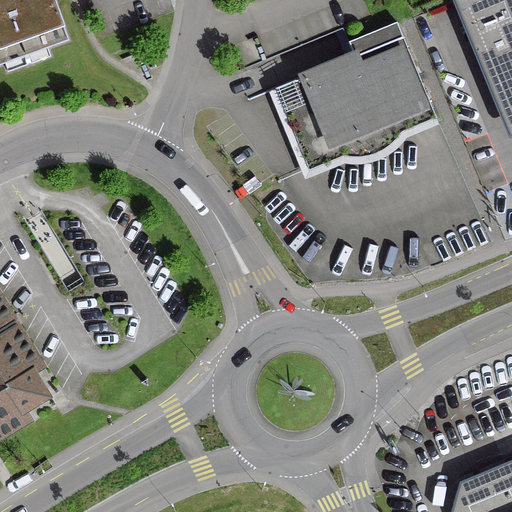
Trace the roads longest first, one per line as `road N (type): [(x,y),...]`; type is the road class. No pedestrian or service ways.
road 1 (primary): [(232,377),(25,511)]
road 2 (residential): [(270,334),(252,281),(209,204),(150,150)]
road 3 (primary): [(511,278),(321,336)]
road 4 (primary): [(357,400),(511,310)]
road 5 (primary): [(112,511),(205,468),(269,452)]
road 6 (residential): [(195,0),(182,72),(150,150)]
road 7 (residential): [(150,150),(79,131),(0,149)]
